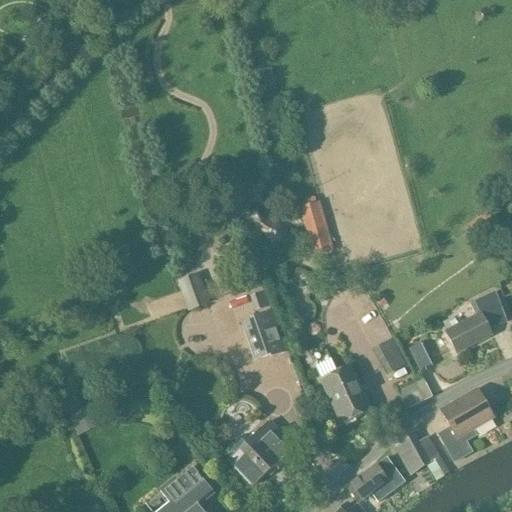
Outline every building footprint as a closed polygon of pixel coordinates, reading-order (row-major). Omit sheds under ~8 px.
[(294,93),(284,96),(288,110),(298,107),(294,93)] [(300,208),(308,239),(326,235),(318,203),(300,208)] [(257,208),(247,221),(266,236),(276,222),(257,208)] [(488,209),(466,227),(477,241),(499,223),(488,209)] [(326,235),(308,239),(313,257),(330,252),(326,235)] [(187,312),(187,313),(209,305),(208,302),(201,284),(198,274),(176,282),(187,312)] [(263,293),(249,298),(254,312),(268,307),(263,293)] [(488,329),(506,323),(498,306),(493,293),(469,304),(475,316),(444,332),(456,355),(491,336),(488,329)] [(286,354),(272,311),(240,322),(254,364),(286,354)] [(391,340),(372,351),(386,376),(405,366),(391,340)] [(420,345),(409,350),(419,372),(430,367),(420,345)] [(313,366),(319,381),(336,374),(330,360),(313,366)] [(67,362),(51,368),(58,387),(74,382),(67,362)] [(336,374),(319,381),(340,425),(370,411),(349,367),(336,374)] [(405,411),(432,398),(424,382),(422,380),(397,391),(405,411)] [(439,412),(449,428),(437,436),(454,465),(472,454),(466,443),(476,437),(472,431),(493,419),(476,391),(439,412)] [(100,427),(90,405),(67,416),(77,438),(100,427)] [(226,448),(226,450),(226,452),(226,454),(227,455),(228,457),(229,459),(227,461),(231,464),(253,488),(265,475),(275,467),(278,471),(297,452),(268,422),(246,442),(245,441),(243,440),(241,439),(240,439),(238,439),(236,439),(234,440),(232,440),(230,441),(229,443),(228,444),(227,446),(226,448)] [(425,467),(431,464),(419,443),(414,433),(391,445),(409,477),(425,467)] [(427,438),(419,443),(431,464),(425,467),(434,482),(448,474),(427,438)] [(405,484),(397,473),(386,459),(375,467),(374,466),(345,489),(357,505),(371,494),(379,503),(393,492),(405,484)] [(157,511),(201,511),(198,508),(214,495),(198,475),(172,496),(174,499),(157,511)] [(353,511),(347,503),(336,511),(353,511)]
